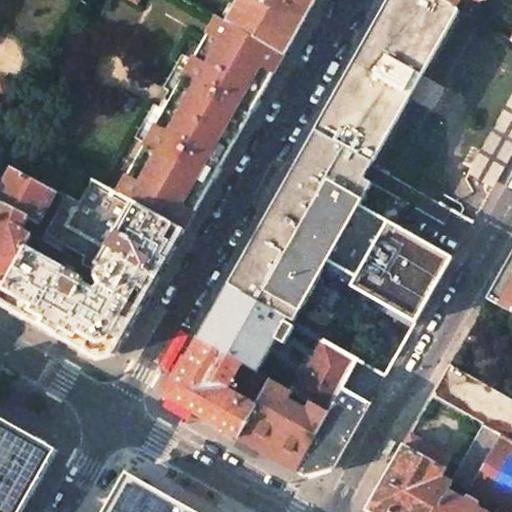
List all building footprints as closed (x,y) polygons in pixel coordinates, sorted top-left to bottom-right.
[(184,0),(227,24),(284,57),(315,0),(184,0)] [(440,0),(389,0),(316,131),(370,163),(370,161),(372,162),(410,97),(421,76),(458,10),(455,9),(440,0)] [(440,0),(455,9),(460,0),(440,0)] [(184,232),(284,57),(227,24),(213,49),(204,44),(134,167),(144,172),(128,200),(184,232)] [(441,88),(421,76),(410,97),(430,109),(441,88)] [(511,152),(511,94),(470,169),(494,183),(511,152)] [(370,163),(316,131),(227,287),(287,322),(293,325),(323,271),(415,324),(453,258),(357,206),(369,185),(360,179),(370,163)] [(57,193),(13,168),(0,190),(0,294),(27,247),(33,237),(24,231),(30,220),(39,225),(57,193)] [(95,274),(101,286),(95,290),(83,283),(83,282),(83,279),(27,247),(0,294),(0,303),(93,356),(117,350),(140,310),(184,232),(128,200),(92,179),(80,201),(67,196),(47,230),(45,234),(85,257),(82,262),(82,264),(90,269),(92,268),(95,263),(100,266),(95,274)] [(511,252),(486,299),(511,313),(511,252)] [(287,322),(227,287),(198,339),(241,364),(257,373),(287,322)] [(241,364),(198,339),(165,397),(238,438),(254,410),(225,393),(232,380),(241,364)] [(351,358),(328,345),(298,397),(305,400),(329,414),(343,388),(357,362),(351,358)] [(257,373),(241,364),(232,380),(261,396),(270,380),(257,373)] [(484,427),(511,442),(511,398),(449,365),(431,396),(484,427)] [(296,395),(270,380),(261,396),(254,410),(238,438),(298,471),(329,414),(305,400),(302,407),(293,402),(296,395)] [(370,403),(343,388),(329,414),(298,471),(305,475),(334,467),(370,403)] [(0,417),(0,511),(19,511),(54,449),(0,417)] [(506,511),(511,511),(511,442),(484,427),(453,482),(470,492),(506,511)] [(410,433),(366,510),(369,511),(435,511),(447,492),(452,484),(443,479),(455,458),(410,433)] [(195,511),(127,474),(105,511),(195,511)] [(452,484),(447,492),(465,501),(470,492),(453,482),(452,484)] [(435,511),(483,511),(465,501),(447,492),(435,511)]
